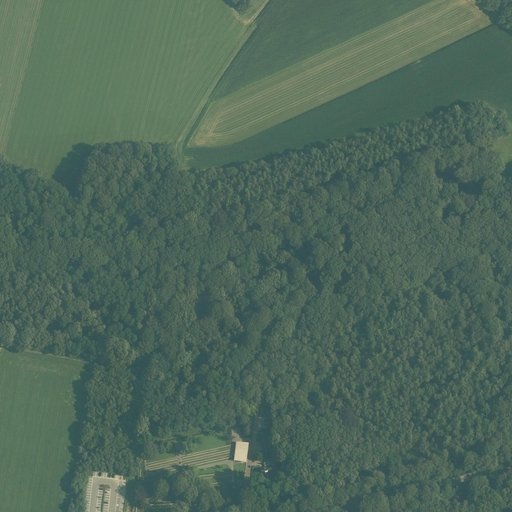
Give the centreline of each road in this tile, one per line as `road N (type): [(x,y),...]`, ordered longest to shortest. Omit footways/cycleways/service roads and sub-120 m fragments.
road 1 (track): [(0,235),(134,187),(175,148),(269,0)]
road 2 (track): [(0,264),(326,251)]
road 3 (track): [(326,251),(394,247),(511,205)]
road 4 (primary): [(511,473),(334,511)]
